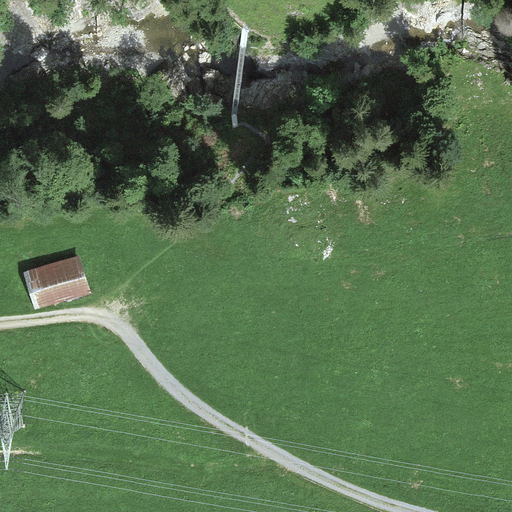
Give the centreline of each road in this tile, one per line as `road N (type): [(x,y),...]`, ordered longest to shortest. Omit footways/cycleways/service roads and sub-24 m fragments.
road 1 (track): [(411,511),(304,469),(208,412),(104,311),(0,321)]
road 2 (track): [(0,447),(233,470),(304,469)]
